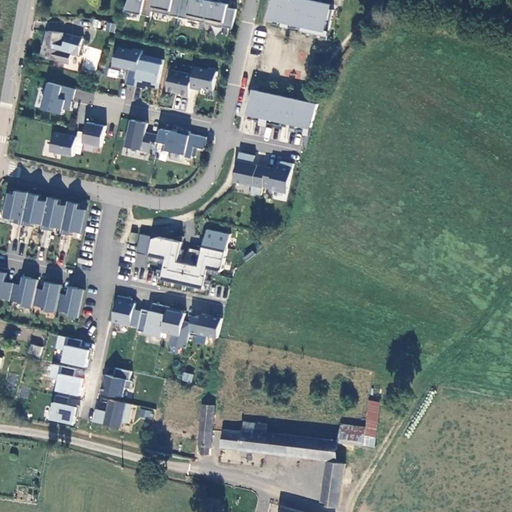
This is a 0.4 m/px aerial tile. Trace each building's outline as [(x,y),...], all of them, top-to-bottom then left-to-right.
[(129,0),(127,7),(151,13),(152,8),(154,0),(129,0)] [(154,0),(152,8),(179,14),(182,0),(154,0)] [(182,0),(179,14),(205,20),(209,0),(182,0)] [(229,1),(222,0),(209,0),(205,20),(232,26),(236,6),(228,4),(229,1)] [(272,0),(269,15),(283,18),(282,23),(289,24),(290,19),(303,22),(301,31),(306,32),(307,28),(327,33),(333,7),(301,0),(272,0)] [(106,31),(113,32),(115,24),(107,22),(106,31)] [(85,37),(50,28),(45,45),(73,51),(80,53),(85,37)] [(126,80),(135,82),(142,51),(143,47),(134,45),(133,47),(120,44),(112,65),(123,68),(124,64),(130,65),(126,80)] [(71,60),(73,51),(45,45),(43,53),(71,60)] [(142,51),(135,82),(144,84),(144,82),(158,85),(164,56),(142,51)] [(217,68),(196,64),(194,71),(191,85),(199,86),(199,83),(213,87),(217,68)] [(194,71),(172,66),(167,87),(181,90),(181,93),(189,94),(191,85),(194,71)] [(107,76),(117,78),(119,71),(108,69),(107,76)] [(51,77),(43,104),(63,109),(65,102),(71,103),(76,84),(51,77)] [(317,101),(253,87),(248,110),(262,113),(261,120),(267,122),(269,115),(307,123),(305,130),(309,131),(317,101)] [(80,101),(76,123),(84,124),(90,92),(76,90),(74,100),(80,101)] [(194,101),(178,100),(176,110),(193,112),(194,101)] [(106,123),(88,119),(84,139),(102,143),(106,123)] [(146,123),(129,120),(124,146),(149,152),(151,142),(155,142),(157,134),(144,132),(146,123)] [(169,128),(165,146),(185,151),(184,154),(191,155),(194,144),(204,146),(207,134),(190,130),(190,128),(180,126),(179,130),(169,128)] [(78,134),(58,131),(56,149),(76,152),(78,134)] [(270,186),(287,190),(293,161),(281,158),(280,163),(275,162),(274,165),(267,164),(263,183),(270,185),(270,186)] [(261,163),(241,159),(236,180),(256,184),(261,163)] [(34,193),(18,190),(14,219),(29,221),(34,193)] [(53,196),(37,193),(33,222),(48,224),(53,196)] [(73,200),(58,197),(53,226),(69,228),(73,200)] [(88,203),(74,200),(69,229),(83,231),(88,203)] [(135,240),(137,230),(132,228),(129,238),(135,240)] [(159,278),(202,285),(206,266),(222,268),(228,233),(204,229),(200,252),(198,252),(196,265),(178,262),(181,241),(139,234),(136,252),(163,257),(159,278)] [(185,263),(196,265),(198,250),(188,248),(185,263)] [(9,271),(0,269),(0,298),(14,301),(17,283),(7,282),(9,271)] [(42,277),(28,275),(26,287),(19,286),(16,302),(37,306),(42,277)] [(65,281),(52,279),(50,291),(42,289),(40,306),(60,309),(65,281)] [(88,287),(75,285),(73,297),(65,296),(62,312),(83,316),(88,287)] [(132,295),(119,292),(113,317),(138,323),(141,308),(142,307),(134,305),(136,299),(131,298),(132,295)] [(138,323),(137,327),(162,332),(163,327),(169,304),(169,303),(152,299),(150,310),(141,308),(138,323)] [(192,319),(184,317),(185,309),(182,309),(182,307),(169,304),(163,327),(171,329),(169,340),(186,344),(192,319)] [(222,315),(201,310),(197,329),(217,334),(222,315)] [(57,336),(55,348),(62,350),(60,363),(86,367),(91,342),(57,336)] [(34,337),(31,345),(40,349),(44,342),(34,337)] [(130,376),(132,367),(116,364),(114,372),(105,370),(101,388),(123,393),(125,383),(131,384),(132,376),(130,376)] [(54,393),(82,396),(85,368),(51,365),(49,377),(55,378),(54,393)] [(183,372),(181,380),(191,383),(194,374),(183,372)] [(69,397),(55,394),(53,403),(50,402),(47,420),(73,425),(77,406),(68,405),(69,397)] [(132,400),(110,395),(107,407),(96,405),(94,417),(121,423),(123,417),(128,418),(132,400)] [(217,406),(205,405),(199,455),(212,457),(217,406)] [(140,409),(138,416),(152,418),(153,411),(140,409)] [(342,446),(364,447),(366,429),(340,427),(339,445),(342,446)] [(226,431),(224,448),(330,462),(339,463),(342,446),(339,445),(226,431)] [(339,463),(330,462),(325,505),(341,506),(346,464),(339,463)]
